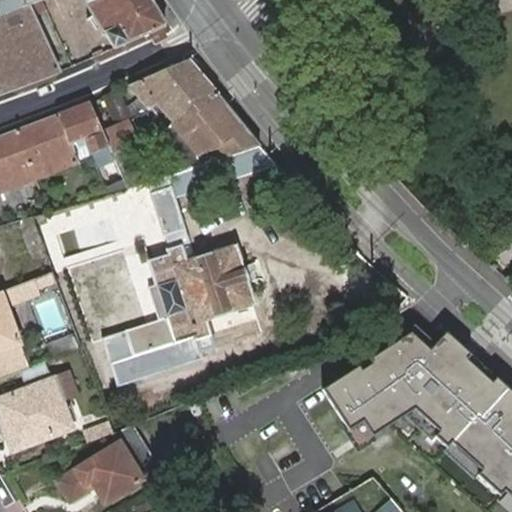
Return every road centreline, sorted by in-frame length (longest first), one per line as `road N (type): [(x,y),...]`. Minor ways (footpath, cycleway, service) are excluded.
road 1 (secondary): [(511,323),(461,278),(232,19)]
road 2 (residential): [(0,114),(232,19)]
